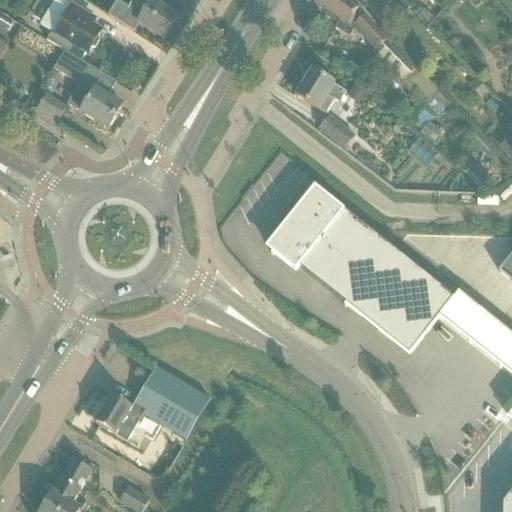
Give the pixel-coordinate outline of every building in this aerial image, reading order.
[(51,33),(46,42),(69,56),(81,63),(86,55),(88,56),(102,33),(88,25),(92,19),(72,8),(63,3),(64,0),(53,0),(54,1),(39,27),(51,33)] [(142,0),(134,0),(128,11),(116,3),(107,18),(134,34),(139,26),(164,41),(178,19),(152,3),(150,5),(142,0)] [(327,14),(325,18),(339,26),(336,31),(349,39),(355,30),(375,52),(389,39),(365,12),(346,0),(319,0),(315,7),(327,14)] [(374,0),(395,20),(408,8),(400,0),(374,0)] [(423,11),(418,18),(428,25),(433,19),(423,11)] [(1,15),(0,17),(0,25),(8,30),(13,23),(1,15)] [(418,69),(389,39),(374,54),(402,84),(402,83),(424,106),(438,92),(418,69)] [(108,132),(123,108),(90,88),(98,74),(65,54),(53,74),(78,89),(67,107),(108,132)] [(334,103),(338,105),(346,94),(334,87),(335,87),(329,83),(312,73),(296,98),(326,117),(334,103)] [(477,80),(470,86),(481,100),(488,93),(477,80)] [(357,85),(350,97),(360,103),(367,91),(357,85)] [(66,110),(46,97),(38,110),(59,123),(66,110)] [(344,151),(347,148),(386,181),(390,176),(386,173),(388,171),(354,140),(354,139),(330,119),(320,132),(344,151)] [(439,147),(449,140),(440,128),(430,136),(439,147)] [(315,189),(266,251),(295,274),(299,269),(409,357),(453,301),(344,214),(344,213),(315,189)] [(511,240),(484,273),(511,296),(511,240)] [(127,445),(136,430),(144,416),(184,440),(209,398),(158,367),(132,411),(112,398),(96,426),(127,445)] [(72,505),(74,501),(90,474),(73,463),(55,493),(72,505)] [(133,511),(143,511),(150,503),(129,491),(121,504),(133,511)] [(80,511),(81,511),(79,510),(72,505),(55,493),(54,496),(53,495),(42,511),(80,511)]
